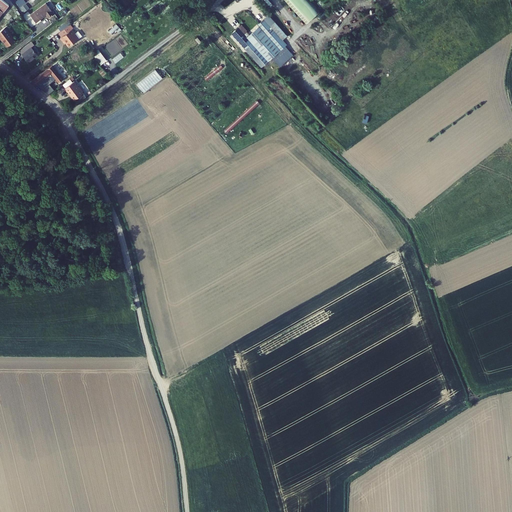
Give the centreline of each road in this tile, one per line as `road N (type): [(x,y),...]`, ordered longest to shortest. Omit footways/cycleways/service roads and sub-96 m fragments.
road 1 (residential): [(186,511),(176,436),(115,217),(64,117),(0,63)]
road 2 (track): [(218,0),(64,117)]
